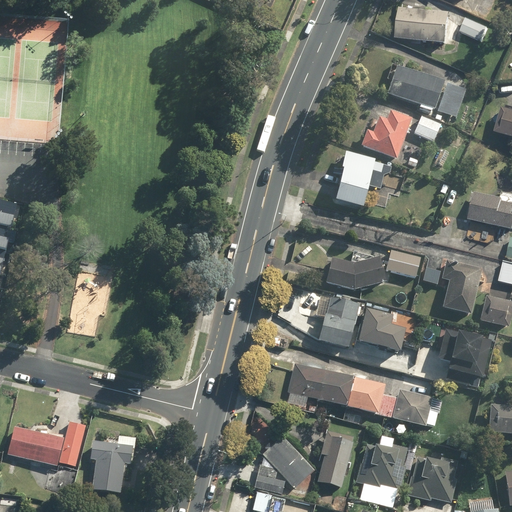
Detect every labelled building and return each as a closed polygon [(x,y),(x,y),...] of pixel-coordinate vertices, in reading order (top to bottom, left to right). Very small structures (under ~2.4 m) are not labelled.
[(269,0),(238,0),(235,7),(255,16),(261,2),(268,4),(269,0)] [(448,16),(397,9),(393,41),(443,48),(448,16)] [(487,30),(464,19),(457,33),(480,44),(487,30)] [(463,92),(394,67),(383,96),(452,121),(463,92)] [(511,114),(500,111),(493,136),(511,141),(511,114)] [(394,162),(408,122),(386,114),(383,122),(376,120),(371,135),(364,132),(357,149),(394,162)] [(438,127),(419,119),(412,135),(431,144),(438,127)] [(447,153),(437,148),(431,161),(441,166),(447,153)] [(389,169),(370,164),(371,160),(342,152),(330,203),(359,210),(364,189),(376,192),(380,176),(387,177),(389,169)] [(511,194),(500,191),(497,202),(470,195),(463,221),(510,234),(511,226),(511,194)] [(0,199),(0,224),(11,228),(17,204),(0,199)] [(0,224),(0,248),(6,250),(11,228),(0,224)] [(511,238),(507,238),(503,259),(511,260),(511,238)] [(419,259),(390,252),(385,273),(414,280),(419,259)] [(384,283),(377,259),(352,253),(349,265),(328,261),(322,287),(349,293),(384,283)] [(468,317),(479,272),(445,263),(440,283),(445,284),(439,310),(468,317)] [(511,265),(500,263),(497,283),(511,286),(511,265)] [(439,273),(423,269),(420,283),(436,287),(439,273)] [(344,352),(356,307),(318,297),(313,316),(320,318),(313,344),(344,352)] [(511,308),(511,304),(482,298),(476,323),(507,330),(511,308)] [(389,319),(360,312),(353,345),(395,355),(401,333),(387,329),(389,319)] [(490,344),(445,332),(436,367),(446,370),(443,381),(478,390),(490,344)] [(315,414),(317,405),(425,431),(432,400),(397,391),(395,401),(380,397),(382,388),(292,366),(284,397),(288,398),(286,407),(315,414)] [(511,408),(489,407),(487,437),(511,438),(511,408)] [(73,468),(84,427),(67,423),(63,438),(40,432),(39,438),(11,431),(4,457),(54,470),(56,464),(73,468)] [(338,491),(349,443),(321,437),(311,485),(338,491)] [(112,448),(88,445),(86,464),(92,465),(90,494),(118,497),(120,475),(126,476),(130,441),(113,439),(112,448)] [(311,474),(279,439),(259,457),(253,491),(282,496),(284,485),(291,492),(311,474)] [(376,450),(364,447),(354,485),(378,492),(379,488),(396,492),(406,454),(388,449),(390,442),(379,439),(376,450)] [(427,464),(414,461),(405,497),(426,503),(427,499),(448,505),(454,482),(451,482),(455,464),(441,461),(442,454),(433,452),(432,457),(429,457),(427,464)] [(511,473),(502,475),(506,508),(511,507),(511,473)] [(280,511),(283,501),(254,495),(250,511),(280,511)]
